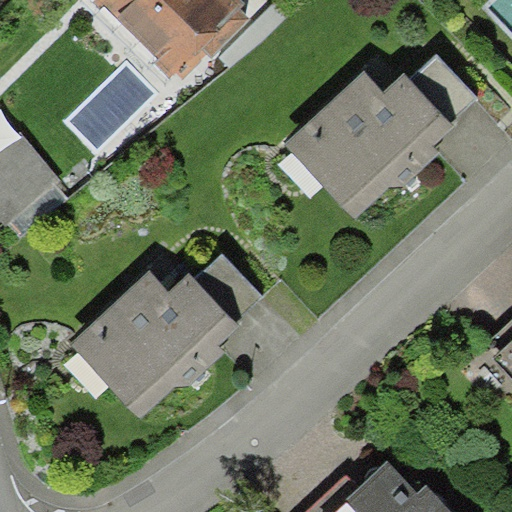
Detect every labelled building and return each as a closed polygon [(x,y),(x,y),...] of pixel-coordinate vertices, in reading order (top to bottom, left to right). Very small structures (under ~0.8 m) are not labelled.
[(84,0),(163,92),(257,12),(247,0),(84,0)] [(365,72),(282,143),(347,219),(483,101),(440,53),(388,98),(365,72)] [(0,234),(61,186),(19,134),(0,149),(0,234)] [(150,270),(57,347),(120,423),(268,300),(225,248),(170,294),(150,270)] [(450,511),(402,456),(347,503),(354,511),(450,511)]
